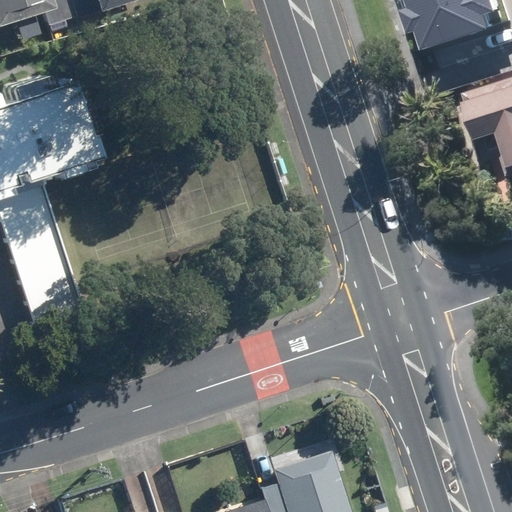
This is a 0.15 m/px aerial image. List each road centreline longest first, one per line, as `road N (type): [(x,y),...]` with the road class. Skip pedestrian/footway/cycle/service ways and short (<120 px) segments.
road 1 (residential): [(398,320),(0,446)]
road 2 (primary): [(327,99),(398,320)]
road 3 (primary): [(460,511),(398,320)]
road 4 (residential): [(511,35),(327,99)]
road 5 (residential): [(511,275),(398,320)]
